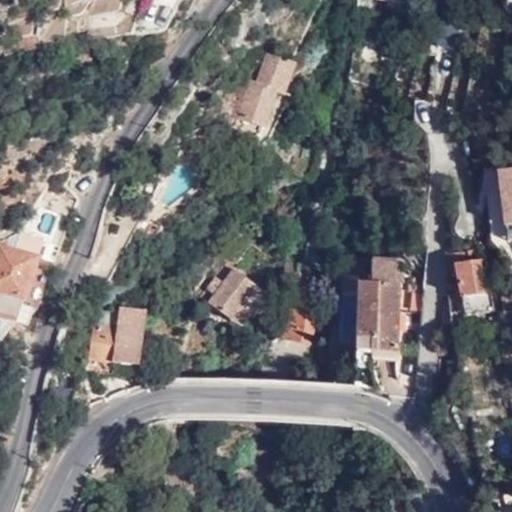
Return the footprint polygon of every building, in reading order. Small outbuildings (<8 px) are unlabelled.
[(87,0),(92,29),(120,24),(116,0),(87,0)] [(32,19),(11,19),(10,46),(32,46),(32,19)] [(247,80),(234,118),(264,129),(276,92),(284,95),(295,63),(265,53),(255,84),(247,80)] [(511,168),(500,170),(510,240),(511,239),(511,168)] [(269,294),(230,265),(233,261),(236,263),(255,239),(243,230),(218,263),(223,267),(206,288),(200,296),(232,320),(244,326),(269,294)] [(0,320),(0,333),(16,338),(41,259),(20,254),(17,256),(3,254),(0,262),(0,312),(2,313),(0,320)] [(456,263),(465,316),(494,311),(485,258),(456,263)] [(371,259),(341,259),(340,268),(371,264),(371,259)] [(370,274),(370,282),(358,282),(357,362),(372,361),(372,357),(398,358),(398,332),(398,313),(398,289),(398,282),(394,282),(394,261),(371,264),(370,274)] [(299,290),(301,263),(287,262),(285,290),(287,290),(299,290)] [(370,274),(371,264),(340,268),(340,273),(370,274)] [(511,298),(510,299),(508,285),(500,286),(504,312),(511,310),(511,298)] [(421,313),(422,290),(398,289),(398,313),(421,313)] [(281,332),(267,360),(304,362),(319,302),(298,301),(296,312),(283,311),(282,316),(281,332)] [(149,312),(100,306),(90,358),(141,366),(149,312)]
